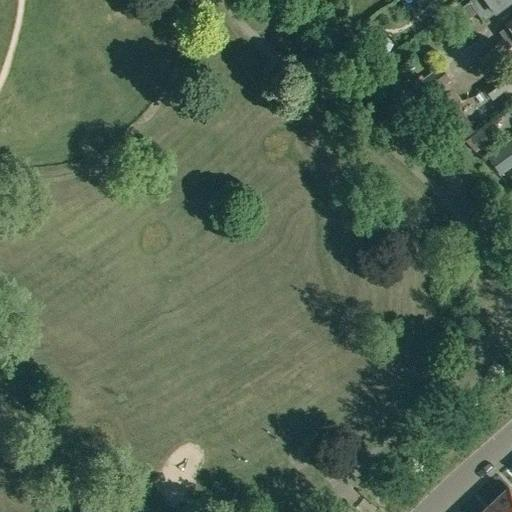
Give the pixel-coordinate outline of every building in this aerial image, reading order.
[(469,4),(456,13),(464,24),(477,15),(483,24),(511,2),(511,0),(472,0),(469,3),(469,4)] [(506,43),(479,62),(489,75),(511,57),(511,24),(508,27),(509,27),(500,34),(506,43)] [(450,82),(440,69),(417,87),(427,100),(441,118),(461,103),(447,84),(450,82)] [(511,80),(507,74),(484,90),(492,101),(511,86),(511,80)] [(486,128),(469,139),(477,151),(494,139),(486,128)] [(511,141),(498,151),(511,168),(511,141)] [(492,505),(499,511),(511,511),(511,494),(508,490),(492,505)]
